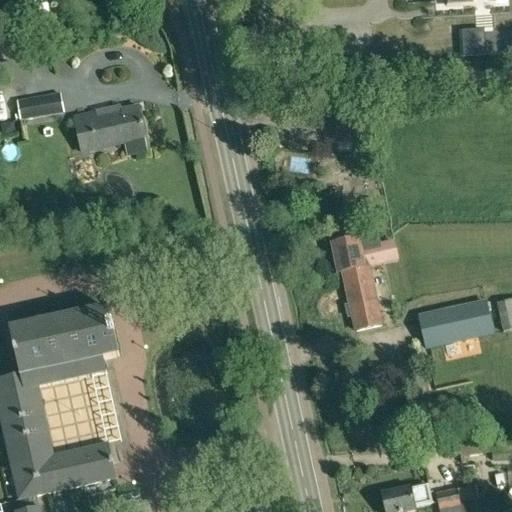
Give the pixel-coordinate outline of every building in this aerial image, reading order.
[(463,33),(464,58),(485,56),(484,31),(463,33)] [(71,46),(58,48),(59,60),(72,58),(71,46)] [(61,95),(17,103),(20,123),(65,114),(61,95)] [(93,115),(74,119),(82,154),(125,145),(124,143),(145,138),(138,107),(122,111),(122,116),(95,122),(93,115)] [(336,122),(336,145),(357,145),(357,122),(336,122)] [(368,267),(368,269),(400,263),(395,242),(380,245),(377,235),(358,236),(358,240),(332,246),(338,274),(342,273),(342,272),(368,267)] [(342,272),(342,273),(356,331),(381,326),(368,269),(368,267),(342,272)] [(511,301),(496,305),(503,334),(511,331),(511,301)] [(419,318),(425,351),(494,335),(487,303),(419,318)] [(0,420),(17,502),(18,501),(34,498),(115,480),(107,445),(52,457),(37,389),(106,374),(103,359),(118,356),(108,309),(10,330),(19,376),(0,380),(0,420)] [(411,489),(383,495),(386,511),(415,511),(415,510),(433,507),(429,488),(412,492),(411,489)] [(435,495),(439,511),(462,511),(461,504),(473,502),(471,491),(459,493),(457,490),(435,495)] [(34,498),(18,501),(20,511),(37,511),(37,510),(34,498)]
